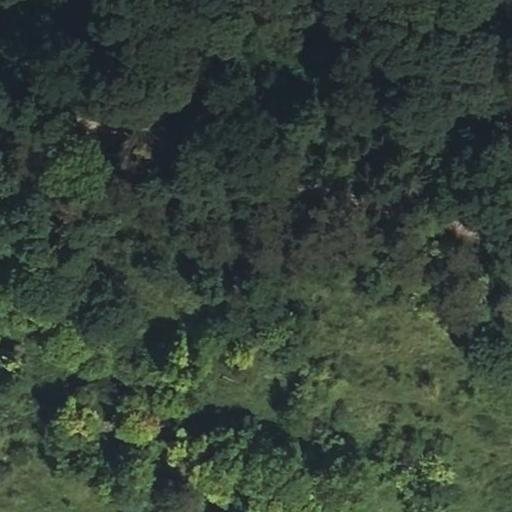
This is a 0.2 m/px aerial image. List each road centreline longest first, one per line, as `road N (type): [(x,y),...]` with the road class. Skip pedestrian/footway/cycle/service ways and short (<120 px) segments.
road 1 (trunk): [(511,3),(143,430),(84,511)]
road 2 (track): [(511,222),(255,135),(135,110),(0,67)]
road 3 (trunk): [(338,511),(511,322)]
